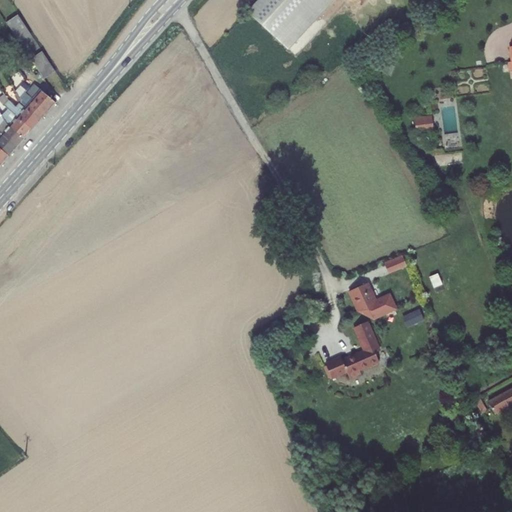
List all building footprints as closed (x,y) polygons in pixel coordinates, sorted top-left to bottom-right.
[(247,0),(242,6),(271,33),(300,0),(247,0)] [(321,0),(300,0),(271,33),(283,43),(321,0)] [(18,15),(12,19),(26,39),(32,35),(18,15)] [(12,19),(7,22),(20,42),(26,39),(12,19)] [(43,51),(37,55),(50,75),(56,71),(43,51)] [(37,55),(31,59),(45,79),(50,75),(37,55)] [(22,85),(25,82),(28,78),(21,72),(17,76),(13,80),(21,86),(19,89),(25,94),(28,90),(22,85)] [(22,85),(28,90),(31,87),(34,83),(28,78),(25,82),(22,85)] [(42,90),(34,99),(49,113),(57,103),(42,90)] [(5,105),(5,104),(10,108),(19,116),(34,129),(42,120),(27,107),(26,108),(20,103),(17,107),(10,100),(10,99),(6,94),(0,98),(5,105)] [(34,99),(27,107),(42,120),(49,113),(34,99)] [(3,115),(9,123),(11,125),(26,138),(34,129),(19,116),(10,108),(3,115)] [(0,132),(3,134),(18,148),(26,138),(11,125),(9,123),(3,115),(3,116),(0,117),(0,132)] [(416,128),(433,129),(433,116),(417,115),(416,128)] [(3,134),(0,138),(0,147),(10,156),(18,148),(3,134)] [(0,168),(10,156),(0,147),(0,168)] [(405,267),(403,263),(391,268),(393,272),(405,267)] [(364,281),(347,288),(353,301),(361,298),(364,303),(372,299),(364,281)] [(408,326),(426,318),(421,308),(403,316),(408,326)] [(367,322),(354,327),(363,348),(376,342),(367,322)] [(511,383),(486,396),(492,410),(511,401),(511,383)]
